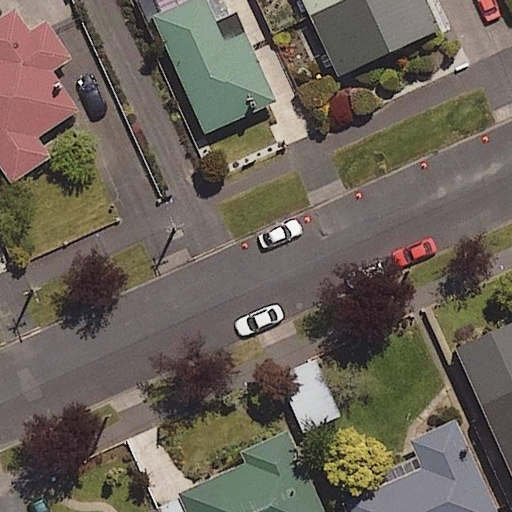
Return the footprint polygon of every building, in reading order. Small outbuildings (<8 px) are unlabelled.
[(204,0),(182,0),(151,14),(204,132),(276,100),(245,31),(223,40),(204,0)] [(426,0),(305,0),(339,73),(439,27),(426,0)] [(13,6),(0,14),(0,164),(11,181),(51,155),(37,135),(78,108),(51,68),(69,56),(44,19),(29,29),(13,6)] [(511,319),(455,345),(511,472),(511,319)] [(498,511),(456,416),(410,437),(423,467),(346,500),(351,511),(498,511)] [(322,511),(286,431),(239,452),(244,462),(178,492),(187,511),(322,511)]
